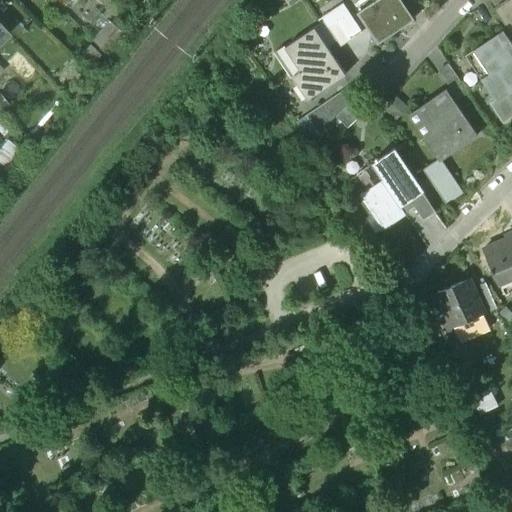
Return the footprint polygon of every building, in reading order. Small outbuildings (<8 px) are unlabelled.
[(379,0),(359,14),(378,43),(413,19),(404,5),(400,0),(379,0)] [(511,29),(511,15),(504,4),(494,10),(508,32),(511,29)] [(350,40),(338,22),(328,29),(340,47),(350,40)] [(121,33),(116,29),(109,38),(113,42),(121,33)] [(344,75),(314,29),(285,48),(300,71),(292,77),(307,100),(344,75)] [(511,44),(503,31),(474,50),(489,74),(481,79),(496,102),(511,91),(511,44)] [(448,65),(439,71),(453,93),(463,86),(448,65)] [(349,88),(329,101),(338,114),(355,98),(349,88)] [(446,90),(417,110),(433,133),(424,138),(439,161),(477,136),(446,90)] [(329,101),(306,116),(318,134),(338,114),(329,101)] [(0,111),(0,134),(11,125),(0,111)] [(424,193),(394,149),(356,175),(368,195),(363,199),(384,229),(406,214),(401,208),(411,201),(423,193),(424,193)] [(428,175),(448,204),(462,194),(443,165),(428,175)] [(436,212),(423,193),(411,201),(424,220),(436,212)] [(511,236),(483,249),(497,282),(511,276),(511,278),(511,236)] [(287,281),(331,283),(332,253),(288,252),(287,281)] [(469,279),(437,293),(451,323),(453,327),(484,314),(469,279)] [(484,314),(453,327),(460,344),(491,331),(484,314)] [(451,323),(439,328),(449,349),(460,344),(453,327),(451,323)] [(490,387),(472,393),(481,414),(498,407),(490,387)]
